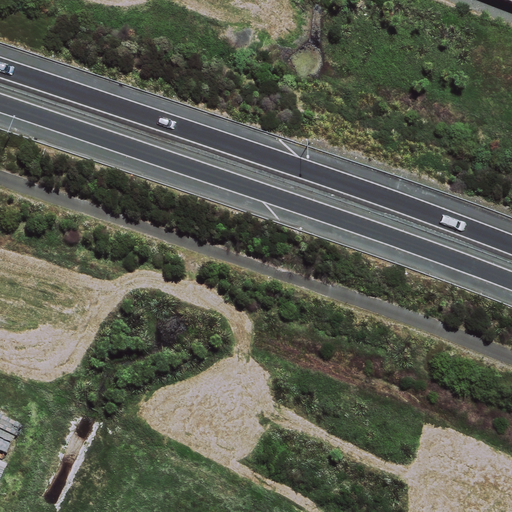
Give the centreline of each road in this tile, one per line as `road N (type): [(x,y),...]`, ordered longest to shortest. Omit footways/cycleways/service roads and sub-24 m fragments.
road 1 (motorway): [(511,291),(0,105)]
road 2 (motorway): [(0,62),(511,239)]
